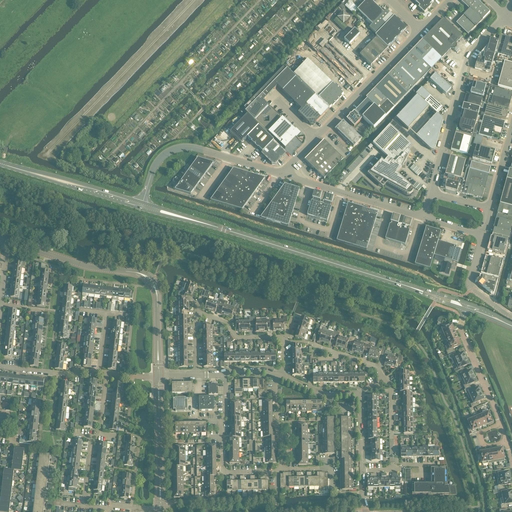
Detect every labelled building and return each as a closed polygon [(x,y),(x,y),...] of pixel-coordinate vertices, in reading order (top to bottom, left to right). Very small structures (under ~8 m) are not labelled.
[(372,25),(384,13),(370,0),(367,0),(357,10),(372,25)] [(424,14),(431,6),(430,5),(434,0),(417,0),(416,2),(420,7),(420,9),(424,14)] [(490,12),(477,0),(463,0),(462,1),(461,1),(461,2),(471,11),(466,16),(465,15),(456,24),(468,35),(490,12)] [(353,14),(358,9),(350,1),(345,6),(353,14)] [(376,35),(382,30),(388,23),(393,17),(393,16),(392,15),(391,15),(390,14),(386,10),(384,13),(372,25),(369,28),(376,35)] [(343,12),(337,18),(343,25),(350,18),(343,12)] [(400,35),(406,29),(394,17),(393,17),(388,23),(400,35)] [(347,28),(343,25),(337,18),(333,22),(344,32),(347,28)] [(463,38),(444,20),(436,28),(432,30),(432,31),(433,31),(424,41),(423,41),(433,50),(442,59),(451,49),(452,50),(455,50),(457,48),(456,45),(463,38)] [(394,42),(400,35),(388,23),(382,30),(394,42)] [(349,45),(360,35),(355,30),(344,40),(349,45)] [(387,48),(394,42),(382,30),(376,35),(375,36),(377,38),(387,48)] [(511,57),(511,39),(505,37),(501,55),(511,57)] [(384,53),(388,49),(387,48),(377,38),(372,42),(384,53)] [(489,73),(498,42),(492,40),(478,57),(474,69),(489,73)] [(428,56),(433,50),(423,41),(420,43),(421,44),(418,47),(428,56)] [(380,58),(384,53),(372,42),(368,47),(373,51),(380,58)] [(364,60),(368,55),(373,51),(368,47),(360,56),(364,60)] [(422,61),(428,56),(418,47),(414,49),(415,50),(413,52),(422,61)] [(375,62),(380,58),(373,51),(368,55),(375,62)] [(417,67),(422,61),(413,52),(409,54),(410,55),(408,58),(407,58),(417,67)] [(371,66),(375,62),(368,55),(364,60),(371,66)] [(411,72),(417,67),(407,58),(403,60),(404,60),(405,61),(402,63),(411,72)] [(329,109),(343,95),(308,60),(294,74),(316,96),(329,109)] [(420,81),(426,75),(431,70),(422,61),(417,67),(411,72),(420,81)] [(511,64),(505,62),(503,69),(511,71),(511,64)] [(420,81),(411,72),(402,63),(398,65),(399,66),(395,71),(413,88),(420,81)] [(286,71),(283,68),(268,83),(274,89),(277,86),(286,95),(299,81),(287,69),(286,71)] [(511,71),(503,69),(501,75),(511,77),(511,71)] [(408,94),(413,88),(395,71),(391,73),(392,74),(390,76),(389,76),(408,94)] [(435,74),(430,80),(433,83),(438,77),(435,74)] [(511,77),(501,75),(500,81),(511,84),(511,77)] [(394,108),(408,94),(389,76),(385,78),(386,78),(386,79),(376,90),(387,101),(394,108)] [(438,77),(433,83),(436,86),(442,80),(438,77)] [(442,80),(436,86),(439,89),(445,83),(442,80)] [(292,101),(305,87),(299,81),(286,95),(292,101)] [(511,90),(511,84),(500,81),(498,87),(499,87),(511,90)] [(469,82),(466,94),(483,98),(486,86),(469,82)] [(270,94),(274,89),(268,83),(264,88),(270,94)] [(445,83),(439,89),(446,95),(451,89),(445,83)] [(484,103),(487,104),(508,110),(511,96),(511,94),(499,90),(499,87),(498,87),(489,85),(484,103)] [(298,107),(312,93),(305,87),(292,101),(298,107)] [(266,98),(270,94),(264,88),(260,92),(266,98)] [(419,98),(424,92),(422,89),(416,95),(419,98)] [(367,99),(378,110),(385,117),(394,108),(387,101),(376,90),(372,92),(373,93),(367,99)] [(254,121),(255,120),(268,106),(263,101),(266,98),(260,92),(244,108),(247,111),(245,112),(254,121)] [(419,98),(422,100),(427,94),(424,92),(419,98)] [(302,110),(307,105),(315,97),(315,96),(312,93),(298,107),(302,110)] [(422,100),(424,103),(430,97),(427,94),(422,100)] [(484,105),(484,104),(481,103),(482,99),(466,95),(463,104),(480,109),(483,109),(484,105)] [(321,118),(329,109),(316,96),(315,96),(315,97),(307,105),(321,118)] [(417,96),(409,105),(421,116),(429,107),(417,96)] [(437,114),(442,108),(430,97),(424,103),(437,114)] [(373,129),(385,117),(378,110),(367,99),(355,111),(362,118),(373,129)] [(463,104),(461,111),(478,115),(480,109),(463,104)] [(321,118),(307,105),(302,110),(298,114),(306,122),(309,122),(309,124),(311,126),(313,126),(315,124),(315,122),(317,122),(321,118)] [(415,123),(421,116),(409,105),(403,112),(415,123)] [(487,106),(484,105),(483,109),(482,113),(484,114),(506,120),(508,112),(487,106)] [(281,117),(272,108),(269,106),(268,106),(255,120),(267,131),(281,117)] [(478,115),(461,111),(459,120),(478,125),(480,116),(478,116),(478,115)] [(354,127),(362,119),(354,112),(346,120),(354,127)] [(408,130),(415,123),(403,112),(396,119),(408,130)] [(241,144),(247,138),(258,126),(247,115),(230,133),(241,144)] [(429,123),(440,133),(443,120),(437,115),(429,123)] [(503,128),(504,126),(505,123),(484,117),(478,136),(491,140),(491,139),(499,141),(502,130),(503,130),(503,128)] [(282,118),(275,126),(268,133),(285,149),(296,138),(295,138),(298,135),(295,132),(296,131),(282,118)] [(478,126),(478,125),(459,120),(455,133),(475,138),(478,126)] [(343,122),(335,130),(336,129),(354,147),(353,148),(362,140),(343,122)] [(422,130),(429,136),(437,143),(440,133),(429,123),(422,130)] [(262,152),(266,149),(274,141),(258,126),(247,138),(262,152)] [(401,170),(402,169),(410,153),(408,150),(412,146),(390,126),(373,144),(387,157),(401,170)] [(416,137),(423,144),(429,136),(422,130),(416,137)] [(470,155),(474,139),(455,134),(451,150),(470,155)] [(437,143),(429,136),(423,144),(430,150),(431,151),(433,151),(434,150),(435,149),(437,143)] [(286,153),(274,141),(266,149),(262,152),(261,154),(272,165),(276,165),(286,153)] [(326,152),(331,147),(324,141),(319,146),(326,152)] [(321,157),(326,152),(319,146),(315,151),(321,157)] [(491,165),(495,151),(476,146),(472,159),(491,165)] [(326,161),(335,152),(331,147),(326,152),(321,157),(326,161)] [(316,162),(321,157),(315,151),(310,156),(316,162)] [(330,166),(339,156),(335,152),(326,161),(330,166)] [(311,167),(316,162),(310,156),(305,161),(311,167)] [(334,170),(344,160),(339,156),(330,166),(334,170)] [(462,173),(465,160),(450,156),(447,169),(462,173)] [(316,171),(326,161),(321,157),(316,162),(311,167),(316,171)] [(401,170),(387,157),(384,161),(381,159),(367,174),(379,185),(382,181),(385,185),(386,183),(387,184),(405,194),(406,194),(407,195),(408,195),(409,195),(410,194),(411,194),(412,194),(412,193),(413,192),(413,191),(413,190),(413,189),(413,188),(412,188),(412,187),(397,174),(401,170)] [(207,173),(213,163),(198,159),(194,164),(207,173)] [(320,176),(330,166),(326,161),(316,171),(320,176)] [(488,175),(490,168),(471,163),(469,170),(488,175)] [(204,177),(207,173),(194,164),(191,168),(204,177)] [(324,180),(325,179),(334,170),(330,166),(320,176),(324,180)] [(200,181),(204,177),(191,168),(188,172),(200,181)] [(242,183),(246,179),(249,174),(233,169),(230,174),(242,183)] [(460,179),(462,173),(447,169),(445,175),(460,179)] [(463,194),(466,182),(469,170),(466,169),(463,180),(460,192),(460,193),(463,194)] [(485,187),(488,175),(469,170),(466,182),(485,187)] [(197,186),(200,181),(188,172),(185,177),(197,186)] [(239,188),(242,183),(230,174),(227,179),(239,188)] [(258,188),(265,179),(249,174),(246,179),(258,188)] [(442,180),(441,186),(444,187),(444,189),(460,193),(460,192),(463,180),(445,175),(444,181),(442,180)] [(194,190),(197,186),(185,177),(181,181),(194,190)] [(236,192),(239,188),(227,179),(223,183),(236,192)] [(255,193),(258,188),(246,179),(242,183),(255,193)] [(511,207),(511,181),(506,180),(500,204),(511,207)] [(191,195),(194,190),(181,181),(175,190),(191,195)] [(482,199),(485,187),(466,182),(463,194),(482,199)] [(233,197),(236,192),(223,183),(220,187),(233,197)] [(252,197),(255,193),(242,183),(239,188),(252,197)] [(285,185),(260,218),(288,227),(300,189),(285,185)] [(230,201),(233,197),(220,187),(217,192),(230,201)] [(249,201),(252,197),(239,188),(236,192),(249,201)] [(322,203),(324,194),(314,191),(312,199),(313,199),(313,201),(322,203)] [(226,206),(230,201),(217,192),(210,201),(226,206)] [(245,206),(249,201),(236,192),(233,197),(245,206)] [(332,205),(334,197),(324,194),(322,203),(331,206),(331,205),(332,205)] [(242,211),(245,206),(233,197),(230,201),(226,206),(242,211)] [(322,203),(313,201),(312,202),(311,201),(307,216),(317,219),(322,203)] [(327,222),(331,207),(330,207),(331,206),(322,203),(317,219),(327,222)] [(361,214),(363,209),(348,204),(346,210),(361,214)] [(511,217),(511,207),(500,204),(497,214),(511,217)] [(376,219),(378,213),(363,209),(361,214),(376,219)] [(359,219),(361,214),(346,210),(345,215),(359,219)] [(374,224),(376,219),(361,214),(359,219),(374,224)] [(496,219),(511,223),(511,217),(497,214),(496,219)] [(358,225),(359,219),(345,215),(343,220),(358,225)] [(413,221),(403,218),(393,215),(390,223),(391,223),(391,224),(400,227),(409,230),(409,228),(410,229),(413,221)] [(373,229),(374,224),(359,219),(358,225),(373,229)] [(509,238),(510,233),(511,223),(496,219),(493,228),(494,229),(493,234),(508,238),(509,238)] [(356,230),(358,225),(343,220),(341,225),(356,230)] [(400,227),(391,224),(391,225),(390,225),(385,240),(395,243),(400,227)] [(355,235),(356,230),(341,225),(340,230),(355,235)] [(371,234),(373,229),(358,225),(356,230),(371,234)] [(405,246),(409,231),(408,231),(409,230),(400,227),(395,243),(405,246)] [(438,243),(438,241),(441,232),(426,228),(423,239),(438,243)] [(353,240),(355,235),(340,230),(338,236),(353,240)] [(370,239),(371,234),(356,230),(355,235),(370,239)] [(508,238),(493,234),(492,237),(491,237),(487,250),(504,255),(508,238)] [(368,245),(370,239),(355,235),(353,240),(368,245)] [(351,246),(353,240),(338,236),(337,241),(351,246)] [(433,259),(434,256),(438,243),(423,239),(418,254),(433,259)] [(366,250),(368,245),(353,240),(351,246),(366,250)] [(456,249),(456,247),(438,241),(438,243),(434,256),(444,259),(451,261),(452,261),(456,249)] [(456,249),(452,261),(457,263),(461,250),(456,249)] [(431,264),(433,259),(418,254),(416,259),(431,264)] [(500,269),(503,261),(485,256),(483,264),(500,269)] [(444,263),(441,273),(448,275),(451,265),(450,265),(451,261),(444,259),(435,257),(434,260),(444,263)] [(430,269),(431,264),(416,259),(415,265),(430,269)] [(498,278),(500,269),(483,264),(481,273),(498,278)] [(493,295),(497,281),(480,276),(479,281),(480,285),(490,294),(493,295)] [(186,283),(184,288),(194,292),(196,286),(186,283)] [(194,292),(184,288),(182,287),(180,292),(179,292),(178,295),(186,298),(187,295),(192,297),(194,292)] [(125,291),(124,299),(133,300),(134,292),(125,291)] [(189,306),(189,301),(184,301),(184,298),(175,298),(175,301),(176,301),(176,307),(178,307),(189,306)] [(205,309),(210,311),(213,301),(208,299),(205,309)] [(217,307),(220,308),(222,301),(219,300),(218,302),(213,301),(210,311),(215,313),(217,307)] [(221,315),(226,316),(230,306),(227,305),(228,302),(222,301),(220,308),(223,309),(221,315)] [(230,306),(226,316),(231,318),(233,313),(236,314),(239,305),(234,303),(232,307),(230,306)] [(189,306),(178,307),(178,312),(175,312),(175,315),(184,315),(184,312),(189,312),(189,306)] [(284,320),(278,321),(279,331),(284,331),(284,326),(287,326),(287,317),(284,317),(284,320)] [(244,332),(244,321),(239,321),(239,318),(236,318),(236,326),(239,326),(239,332),(244,332)] [(250,321),(244,321),(244,332),(250,332),(250,326),(253,326),(253,318),(250,318),(250,321)] [(256,318),(253,318),(253,326),(256,326),(256,332),(262,332),(261,321),(261,318),(256,318)] [(267,321),(261,321),(262,332),(267,332),(267,326),(270,326),(270,318),(267,318),(267,321)] [(273,318),(270,318),(270,326),(273,326),(273,331),(279,331),(278,321),(273,321),(273,318)] [(440,330),(442,336),(454,330),(452,325),(449,327),(449,326),(445,328),(440,330)] [(319,341),(324,343),(328,333),(323,331),(323,328),(320,327),(318,335),(321,336),(319,341)] [(59,334),(59,337),(63,337),(63,339),(67,339),(67,335),(68,331),(69,332),(69,329),(68,329),(60,328),(59,334)] [(446,340),(456,335),(454,330),(442,336),(444,341),(446,340)] [(331,340),(334,341),(337,332),(334,331),(333,334),(328,333),(324,343),(330,345),(331,340)] [(335,346),(341,348),(344,338),(339,336),(340,333),(337,332),(334,341),(337,342),(335,346)] [(229,342),(229,340),(233,337),(232,335),(228,337),(227,338),(224,338),(224,342),(227,342),(227,345),(227,348),(229,348),(229,345),(229,342)] [(446,340),(448,344),(448,345),(458,340),(456,335),(446,340)] [(348,345),(350,346),(353,338),(350,337),(349,339),(344,338),(341,348),(346,350),(348,345)] [(353,346),(351,352),(357,353),(360,343),(361,341),(356,339),(353,338),(350,346),(353,346)] [(448,345),(448,344),(446,345),(448,350),(446,351),(447,355),(454,352),(453,349),(460,346),(458,340),(448,345)] [(369,343),(366,342),(366,343),(361,341),(360,343),(357,353),(362,355),(364,350),(367,351),(369,343)] [(368,357),(373,359),(376,348),(371,347),(372,344),(369,343),(367,351),(369,352),(368,357)] [(58,346),(57,352),(65,353),(68,353),(68,350),(65,350),(66,346),(66,344),(58,344),(58,346)] [(376,348),(373,359),(378,360),(380,355),(383,356),(385,348),(382,347),(381,350),(376,348)] [(384,365),(389,367),(393,357),(393,355),(388,353),(389,352),(385,351),(383,359),(386,360),(384,365)] [(452,359),(454,364),(466,359),(465,355),(464,355),(464,354),(462,355),(462,354),(456,356),(455,353),(448,356),(450,359),(452,359)] [(393,357),(389,367),(395,369),(396,364),(399,365),(402,357),(399,356),(398,358),(393,357)] [(456,374),(457,373),(459,372),(463,371),(461,368),(467,365),(467,364),(468,364),(468,363),(468,362),(466,359),(454,364),(456,369),(454,370),(456,374)] [(459,372),(457,373),(458,376),(459,376),(461,381),(474,376),(472,372),(471,371),(470,372),(469,371),(464,374),(463,371),(459,372)] [(367,373),(359,373),(359,383),(364,383),(364,378),(367,378),(367,373)] [(466,390),(470,388),(469,385),(474,383),(474,382),(476,381),(475,380),(476,380),(474,376),(461,381),(465,390),(466,390)] [(243,393),(243,380),(234,380),(234,395),(240,395),(240,396),(243,396),(243,393)] [(267,380),(258,380),(258,393),(258,396),(262,396),(262,394),(267,394),(267,380)] [(193,383),(172,384),(172,394),(193,394),(193,383)] [(208,385),(209,395),(218,395),(218,385),(215,385),(215,384),(214,383),(213,383),(212,383),(212,384),(211,384),(211,385),(208,385)] [(469,399),(471,398),(481,394),(481,393),(480,390),(479,390),(479,389),(477,390),(477,389),(468,393),(466,390),(465,390),(464,390),(466,394),(467,393),(469,399)] [(483,399),(481,394),(471,398),(473,404),(470,405),(472,408),(478,406),(476,403),(483,399)] [(199,397),(199,411),(214,411),(214,397),(199,397)] [(186,412),(186,411),(185,411),(185,409),(187,409),(187,410),(188,410),(187,400),(185,400),(185,398),(175,398),(176,398),(176,400),(174,400),(173,400),(173,403),(173,407),(173,406),(173,410),(174,410),(176,410),(176,411),(176,412),(186,412)] [(482,413),(487,424),(492,422),(491,419),(492,419),(490,415),(489,415),(487,410),(482,413)] [(482,427),(487,424),(482,413),(477,415),(482,427)] [(472,417),(477,429),(482,427),(477,415),(472,417)] [(472,431),(477,429),(472,417),(467,419),(472,431)] [(350,418),(341,418),(342,491),(352,490),(350,418)] [(334,419),(324,419),(324,455),(334,455),(334,419)] [(127,443),(127,445),(135,446),(135,440),(134,440),(134,437),(128,436),(128,437),(125,437),(124,442),(127,443)] [(36,437),(28,437),(27,441),(20,440),(19,443),(32,445),(32,443),(35,444),(36,437)] [(133,458),(125,457),(125,463),(124,466),(132,467),(133,464),(133,458)] [(448,468),(440,468),(440,469),(438,469),(438,468),(431,468),(431,473),(431,483),(429,483),(412,484),(412,495),(412,496),(428,496),(428,497),(450,496),(456,496),(455,485),(448,485),(448,482),(448,468)] [(496,475),(497,481),(510,478),(510,474),(509,474),(509,473),(507,473),(507,472),(501,473),(501,470),(494,471),(495,475),(496,475)] [(289,488),(288,473),(283,473),(283,474),(280,474),(280,491),(281,491),(281,489),(285,489),(285,491),(289,491),(289,488)] [(325,473),(319,473),(320,487),(319,487),(319,491),(323,491),(323,488),(328,488),(328,490),(328,474),(325,474),(325,473)] [(510,478),(497,481),(498,486),(497,487),(498,490),(500,490),(504,489),(503,486),(511,484),(510,478)] [(102,486),(94,485),(94,491),(94,494),(102,495),(102,493),(102,486)] [(511,490),(502,493),(503,499),(511,497),(511,490)] [(511,497),(503,499),(500,499),(501,505),(500,505),(501,509),(507,508),(507,504),(511,503),(511,497)]
